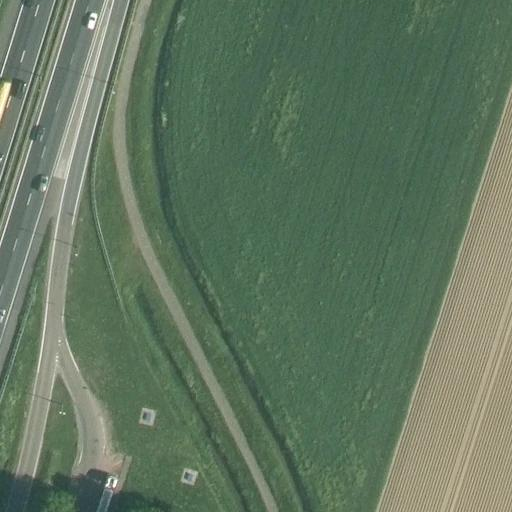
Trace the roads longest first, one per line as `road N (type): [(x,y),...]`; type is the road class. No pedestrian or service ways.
road 1 (motorway): [(50,335),(67,208),(120,0)]
road 2 (motorway): [(0,292),(90,0)]
road 3 (motorway): [(39,0),(0,129)]
